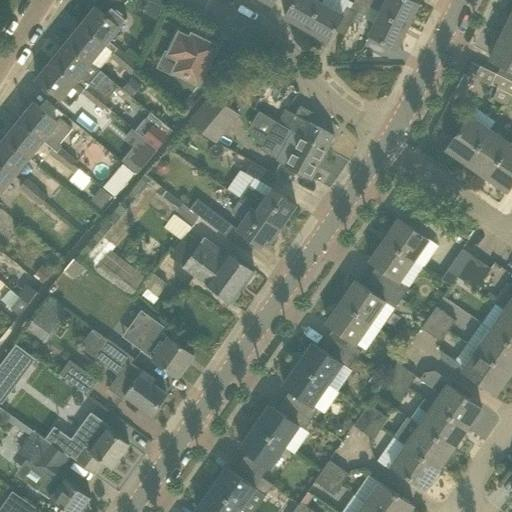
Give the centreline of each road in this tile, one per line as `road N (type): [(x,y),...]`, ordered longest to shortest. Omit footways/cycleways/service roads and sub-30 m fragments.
road 1 (unclassified): [(124,511),(388,145)]
road 2 (residential): [(388,145),(275,43),(205,0)]
road 3 (unclassified): [(388,145),(464,0)]
road 4 (residential): [(511,234),(388,145)]
